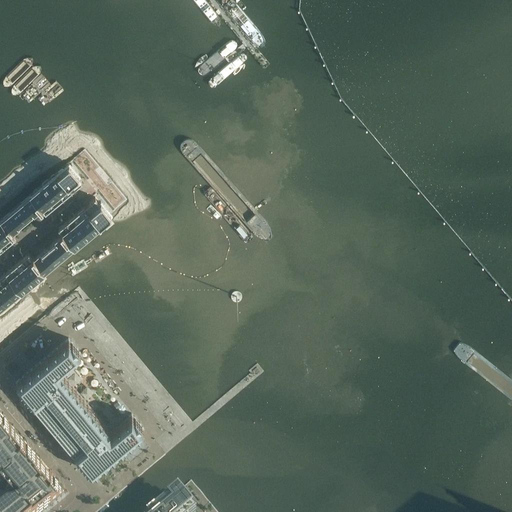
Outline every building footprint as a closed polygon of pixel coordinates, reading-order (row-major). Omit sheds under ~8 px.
[(206,0),(193,0),(215,27),(221,27),(222,20),(206,0)] [(224,0),(225,3),(265,52),(272,45),(234,0),(224,0)] [(240,44),(234,39),(186,76),(183,83),(191,83),(240,44)] [(249,57),(244,52),(196,90),(193,96),(201,96),(249,57)] [(72,190),(75,188),(81,195),(90,187),(80,175),(69,161),(57,172),(72,190)] [(57,172),(48,179),(63,197),(72,190),(57,172)] [(48,179),(39,186),(55,205),(63,197),(48,179)] [(39,186),(31,194),(43,208),(42,209),(45,212),(55,205),(39,186)] [(100,223),(112,213),(101,200),(92,190),(82,197),(87,203),(85,205),(100,223)] [(42,209),(43,208),(31,194),(16,207),(26,220),(39,209),(40,210),(42,209)] [(91,231),(100,223),(85,205),(76,212),(91,231)] [(16,207),(0,220),(12,234),(12,233),(15,231),(14,230),(26,220),(16,207)] [(83,238),(91,231),(76,212),(67,220),(83,238)] [(0,220),(0,234),(8,244),(16,237),(12,233),(12,234),(0,220)] [(67,220),(58,228),(61,231),(62,231),(73,245),(74,245),(83,238),(67,220)] [(61,231),(59,233),(60,234),(47,245),(58,258),(73,245),(62,231),(61,231)] [(47,245),(35,255),(34,254),(32,256),(31,257),(43,270),(58,258),(47,245)] [(31,257),(32,256),(28,252),(20,259),(35,277),(43,270),(31,257)] [(20,259),(13,265),(28,283),(35,277),(20,259)] [(13,265),(6,271),(20,289),(28,283),(13,265)] [(6,271),(5,272),(6,272),(0,277),(0,279),(13,295),(20,289),(6,271)] [(0,279),(0,294),(6,301),(13,295),(0,279)] [(132,413),(113,429),(61,369),(81,352),(78,349),(79,348),(72,340),(71,341),(69,338),(65,340),(65,339),(61,343),(61,344),(57,348),(56,347),(52,350),(53,351),(48,355),(47,354),(44,357),(44,358),(40,362),(39,361),(35,364),(36,365),(31,369),(30,368),(27,371),(27,372),(23,376),(22,375),(18,378),(19,379),(16,382),(34,404),(34,403),(73,450),(79,457),(78,457),(80,459),(83,462),(84,464),(85,465),(91,472),(94,469),(95,470),(99,467),(98,466),(103,462),(104,463),(107,460),(107,459),(111,455),(112,456),(116,453),(115,452),(120,448),(121,449),(124,446),(124,445),(128,441),(129,442),(133,438),(132,438),(137,434),(138,434),(141,431),(141,430),(144,428),(141,424),(135,416),(134,417),(132,413)] [(43,511),(68,492),(57,478),(58,478),(55,474),(54,475),(34,451),(35,450),(32,446),(31,447),(30,446),(31,445),(28,441),(27,442),(6,418),(7,417),(4,413),(3,414),(0,410),(0,511),(43,511)] [(191,511),(176,493),(152,511),(191,511)]
